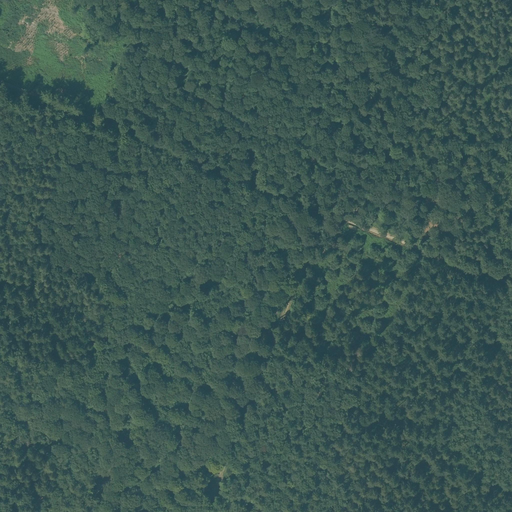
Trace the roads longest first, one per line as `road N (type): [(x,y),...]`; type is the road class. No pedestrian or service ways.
road 1 (track): [(326,206),(0,80)]
road 2 (track): [(206,511),(326,206)]
road 3 (track): [(326,206),(411,0)]
road 4 (track): [(511,282),(326,206)]
